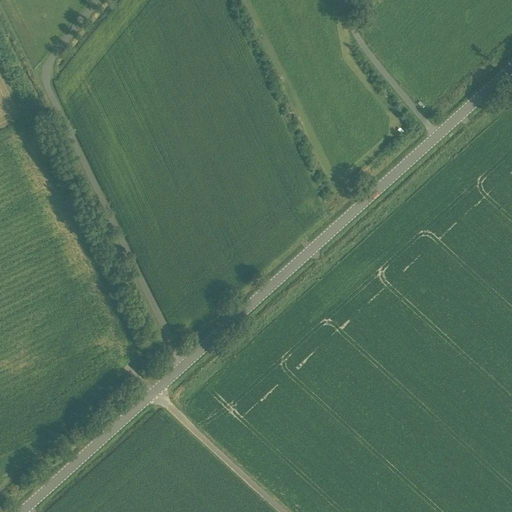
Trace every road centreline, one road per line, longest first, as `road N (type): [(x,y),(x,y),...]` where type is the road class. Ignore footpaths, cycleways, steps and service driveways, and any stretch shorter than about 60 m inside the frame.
road 1 (tertiary): [(511,68),(154,392)]
road 2 (tertiary): [(154,392),(20,511)]
road 3 (unclassified): [(154,392),(283,511)]
